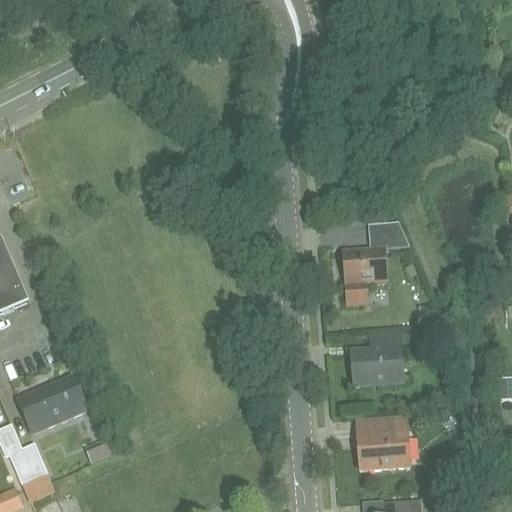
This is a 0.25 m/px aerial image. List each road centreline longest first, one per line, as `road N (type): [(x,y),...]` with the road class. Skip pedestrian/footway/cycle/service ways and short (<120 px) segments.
road 1 (residential): [(305,511),(283,153),(297,80)]
road 2 (tertiary): [(0,105),(141,32)]
